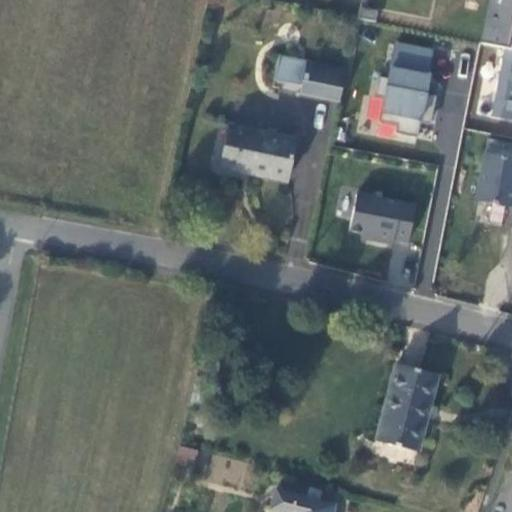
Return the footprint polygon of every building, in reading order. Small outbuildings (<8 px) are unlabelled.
[(511,50),(511,0),(489,0),(480,44),(511,50)] [(357,18),(375,22),(377,12),(359,9),(357,18)] [(380,123),(397,126),(395,136),(415,140),(418,123),(430,126),(436,96),(424,93),(432,51),(395,44),(388,80),(379,78),(375,99),(384,101),(380,123)] [(492,119),(511,122),(511,54),(505,53),(492,119)] [(274,80),(301,86),(306,62),(279,57),(274,80)] [(306,62),(301,86),(300,93),(339,101),(345,71),(306,62)] [(286,182),(295,140),(228,125),(219,168),(286,182)] [(511,207),(511,143),(487,139),(475,201),(511,207)] [(348,232),(362,235),(360,240),(392,246),(393,241),(407,244),(415,206),(356,195),(348,232)] [(416,452),(436,375),(395,364),(375,442),(416,452)] [(175,464),(193,469),(197,451),(179,446),(175,464)] [(270,510),(275,511),(331,511),(334,506),(276,490),(270,510)]
